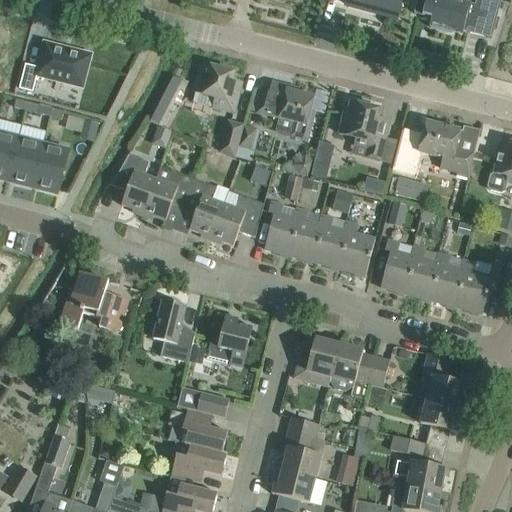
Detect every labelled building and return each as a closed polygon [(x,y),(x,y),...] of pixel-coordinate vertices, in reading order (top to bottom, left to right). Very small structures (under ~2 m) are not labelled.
[(348,0),(348,1),(347,6),(379,15),(380,11),(398,16),(401,0),(348,0)] [(462,3),(463,1),(458,0),(418,0),(415,15),(433,20),(431,27),(430,27),(430,28),(458,36),(460,27),(466,29),(467,28),(470,29),(468,34),(470,35),(470,33),(487,38),(487,39),(492,40),(502,0),(477,0),(476,7),(471,5),(471,3),(470,3),(470,5),(462,3)] [(82,88),(90,56),(44,44),(38,69),(25,66),(19,90),(32,93),(36,77),(42,78),(82,88)] [(201,65),(195,84),(193,93),(215,99),(213,108),(233,113),(241,84),(232,81),(234,73),(201,65)] [(272,83),(267,102),(264,114),(279,118),(276,131),(277,134),(307,141),(314,114),(310,112),(314,98),(298,94),(299,90),(272,83)] [(150,121),(162,128),(181,91),(169,85),(150,121)] [(28,104),(16,101),(14,108),(26,111),(28,104)] [(347,115),(344,114),(338,135),(356,139),(354,146),(368,149),(365,159),(379,163),(390,122),(377,119),(380,110),(350,103),(347,115)] [(37,114),(39,106),(28,104),(26,111),(37,114)] [(39,106),(37,114),(50,118),(52,110),(39,106)] [(62,121),(64,113),(52,110),(50,118),(62,121)] [(84,122),(82,134),(96,137),(98,125),(84,122)] [(243,126),(226,122),(218,153),(235,159),(237,149),(243,126)] [(426,122),(423,132),(418,154),(442,160),(439,169),(457,174),(457,176),(467,179),(473,155),(455,150),(460,131),(426,122)] [(19,138),(0,133),(0,180),(8,183),(15,154),(19,138)] [(15,154),(8,183),(32,189),(39,160),(43,145),(19,138),(15,154)] [(511,143),(502,141),(502,142),(494,174),(490,176),(488,188),(490,191),(500,194),(504,192),(506,183),(511,184),(511,143)] [(68,151),(43,145),(39,160),(32,189),(57,195),(68,151)] [(235,159),(234,162),(248,165),(251,152),(237,149),(235,159)] [(142,217),(156,181),(145,177),(148,165),(128,158),(112,187),(127,192),(121,206),(138,212),(137,216),(142,217)] [(314,164),(311,177),(326,180),(330,168),(314,164)] [(182,212),(194,182),(160,169),(156,181),(142,217),(147,219),(148,216),(165,222),(171,208),(182,212)] [(282,198),(296,202),(303,181),(289,176),(282,198)] [(395,194),(394,196),(404,198),(409,181),(399,179),(398,180),(395,194)] [(365,181),(363,192),(380,196),(383,185),(365,181)] [(205,240),(210,242),(224,206),(211,202),(216,189),(194,182),(182,212),(195,217),(189,231),(206,237),(205,240)] [(330,212),(349,214),(352,193),(333,191),(330,212)] [(224,206),(210,242),(215,244),(216,241),(233,247),(238,233),(255,239),(263,206),(241,198),(236,211),(224,206)] [(379,226),(386,204),(368,199),(361,221),(379,226)] [(283,256),(292,220),(280,217),(283,207),(271,204),(268,214),(275,215),(264,251),(283,256)] [(404,227),(405,204),(391,204),(390,226),(404,227)] [(309,263),(318,227),(306,224),(308,213),(295,210),(292,220),(283,256),(309,263)] [(511,216),(498,214),(496,227),(511,229),(511,216)] [(334,269),(343,233),(331,230),(333,220),(321,217),(318,227),(309,263),(334,269)] [(346,223),(334,269),(365,278),(376,242),(357,237),(359,227),(346,223)] [(401,294),(411,258),(398,254),(400,245),(387,241),(385,252),(390,253),(380,289),(401,294)] [(411,258),(401,294),(426,301),(436,264),(423,261),(425,252),(413,248),(411,258)] [(426,301),(451,308),(461,271),(448,268),(451,258),(439,255),(436,264),(426,301)] [(475,265),(464,262),(461,271),(451,308),(482,316),(492,279),(473,274),(475,265)] [(118,335),(122,321),(128,302),(105,295),(109,283),(81,274),(71,304),(67,303),(61,324),(79,330),(84,314),(102,320),(100,326),(104,327),(103,330),(118,335)] [(186,308),(162,302),(151,348),(161,350),(160,358),(187,364),(191,346),(177,342),(186,308)] [(226,316),(221,336),(219,343),(211,341),(208,352),(210,353),(209,359),(231,364),(231,366),(242,369),(252,329),(236,325),(238,320),(226,316)] [(331,378),(339,345),(310,338),(308,347),(313,348),(310,360),(300,357),(294,379),(327,388),(329,378),(331,378)] [(369,385),(376,359),(362,355),(363,351),(339,345),(331,378),(329,384),(334,391),(344,393),(351,390),(353,384),(354,384),(351,397),(364,400),(368,385),(369,385)] [(426,400),(460,408),(467,380),(458,378),(456,382),(446,380),(451,361),(428,355),(423,374),(433,376),(426,400)] [(389,362),(376,359),(369,385),(383,389),(389,362)] [(66,401),(86,404),(86,399),(86,385),(73,382),(66,401)] [(86,385),(86,399),(112,405),(114,393),(86,385)] [(53,386),(49,396),(63,402),(67,392),(53,386)] [(229,401),(200,394),(196,412),(213,416),(224,419),(229,401)] [(453,433),(460,408),(426,400),(420,424),(453,433)] [(196,412),(188,410),(183,430),(172,428),(169,441),(174,443),(222,455),(227,433),(206,427),(208,417),(212,418),(213,416),(196,412)] [(371,416),(367,432),(375,434),(379,418),(371,416)] [(288,433),(315,440),(318,426),(291,419),(288,433)] [(288,449),(282,472),(315,481),(324,443),(315,440),(288,433),(284,448),(288,449)] [(60,471),(70,443),(53,437),(43,465),(56,470),(60,471)] [(422,460),(425,445),(393,437),(389,451),(422,460)] [(171,477),(189,482),(197,484),(199,472),(221,478),(227,456),(222,455),(174,443),(171,454),(176,455),(171,477)] [(337,483),(352,487),(358,459),(343,456),(337,483)] [(106,461),(99,482),(104,484),(117,489),(124,467),(106,461)] [(407,487),(441,493),(445,469),(412,462),(409,479),(407,487)] [(33,490),(48,495),(56,470),(43,465),(33,490)] [(20,469),(7,492),(22,501),(36,478),(20,469)] [(315,481),(282,472),(276,496),(309,504),(315,481)] [(409,479),(393,476),(391,484),(396,485),(407,487),(409,479)] [(189,482),(171,477),(161,511),(189,511),(190,511),(193,511),(212,511),(217,494),(188,487),(189,482)] [(117,489),(104,484),(95,509),(102,511),(108,511),(113,499),(117,489)] [(437,511),(441,493),(407,487),(402,511),(407,511),(437,511)] [(143,494),(140,508),(153,511),(158,511),(162,499),(143,494)] [(67,511),(71,503),(48,495),(41,511),(67,511)] [(114,500),(109,511),(122,511),(125,504),(114,500)] [(91,511),(92,510),(71,503),(67,511),(91,511)] [(355,504),(353,511),(379,511),(362,509),(362,505),(363,504),(356,503),(355,504)]
